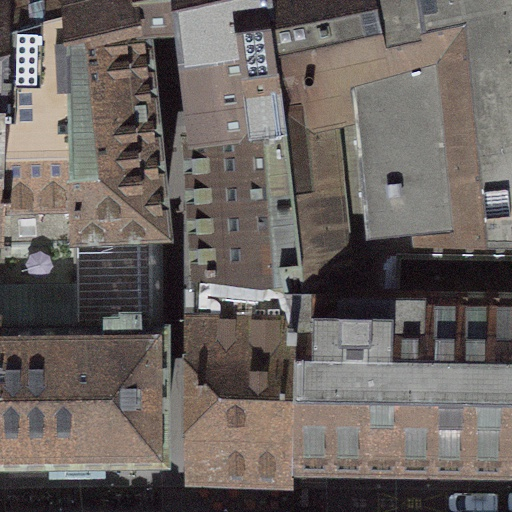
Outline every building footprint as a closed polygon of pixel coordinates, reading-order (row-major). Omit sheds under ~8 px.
[(0,243),(2,243),(75,240),(65,0),(6,0),(3,82),(0,188),(0,243)] [(65,0),(75,240),(162,236),(151,128),(140,24),(136,0),(65,0)] [(267,0),(136,0),(140,24),(158,22),(176,20),(176,23),(190,132),(198,254),(199,273),(197,273),(197,275),(257,281),(283,277),(278,262),(301,260),(293,194),(294,194),(288,145),(287,145),(267,0)] [(511,0),(267,0),(287,145),(288,145),(294,194),(293,194),(301,260),(278,262),(283,277),(289,292),(511,294),(511,0)] [(162,273),(162,236),(75,240),(2,243),(1,267),(0,283),(0,459),(81,458),(162,457),(162,273)] [(293,473),(293,456),(291,456),(295,309),(289,292),(283,277),(257,281),(197,275),(199,439),(199,469),(207,469),(207,467),(235,468),(286,470),(286,473),(293,473)] [(511,294),(289,292),(295,309),(291,456),(293,456),(336,457),(336,462),(428,463),(428,457),(454,458),(511,459),(511,294)]
